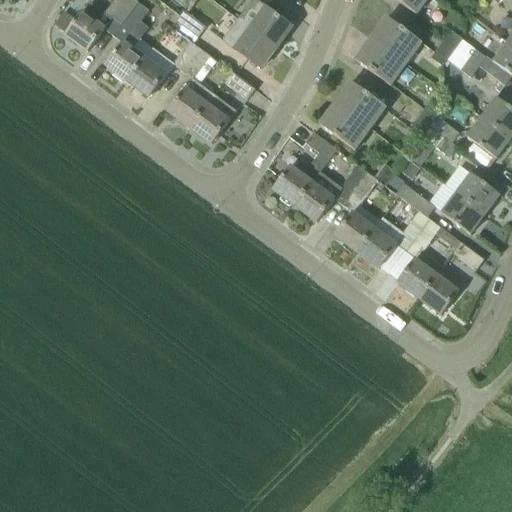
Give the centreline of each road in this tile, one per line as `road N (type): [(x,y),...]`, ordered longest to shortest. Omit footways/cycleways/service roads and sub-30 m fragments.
road 1 (residential): [(454,372),(222,199)]
road 2 (residential): [(222,199),(27,58)]
road 3 (residential): [(222,199),(269,159),(303,110),(345,0)]
road 4 (track): [(390,511),(472,402),(454,372)]
